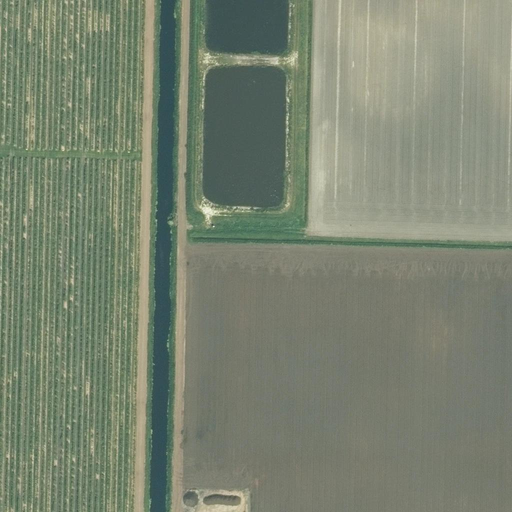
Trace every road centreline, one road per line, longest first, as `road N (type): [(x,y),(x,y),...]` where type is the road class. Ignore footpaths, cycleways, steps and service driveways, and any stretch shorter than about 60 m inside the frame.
road 1 (track): [(151,0),(137,511)]
road 2 (track): [(177,511),(186,0)]
road 3 (track): [(297,0),(292,215),(283,224),(182,223)]
